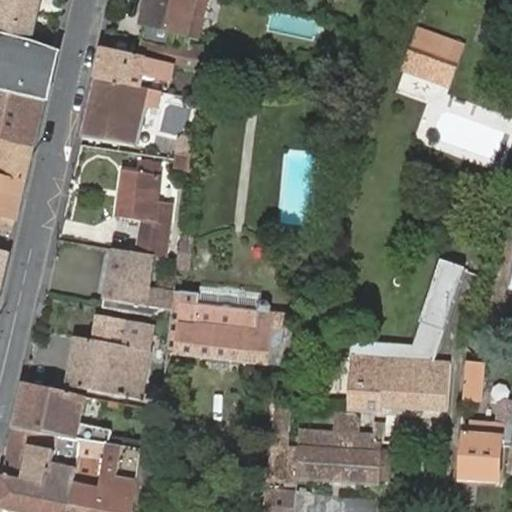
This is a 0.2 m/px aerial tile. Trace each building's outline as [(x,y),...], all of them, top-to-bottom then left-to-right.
[(0,0),(0,33),(25,41),(34,0),(0,0)] [(143,43),(170,49),(171,43),(173,34),(181,35),(187,37),(199,40),(204,20),(206,11),(208,0),(153,0),(147,27),(143,43)] [(415,30),(404,76),(453,88),(464,41),(415,30)] [(0,91),(18,96),(23,76),(25,67),(31,43),(25,41),(0,33),(0,91)] [(37,69),(50,60),(52,49),(31,43),(25,67),(37,69)] [(164,62),(203,70),(207,50),(208,49),(193,45),(191,54),(174,50),(170,49),(143,43),(140,57),(164,62)] [(163,69),(164,62),(140,57),(104,50),(97,80),(143,90),(145,78),(137,77),(140,65),(148,66),(163,69)] [(303,53),(301,65),(317,68),(320,56),(303,53)] [(320,56),(317,68),(348,74),(351,61),(320,56)] [(145,78),(148,66),(140,65),(137,77),(145,78)] [(18,96),(40,101),(43,90),(34,79),(23,76),(18,96)] [(157,110),(161,93),(143,90),(97,80),(90,108),(83,139),(136,147),(145,107),(157,110)] [(0,139),(30,146),(40,101),(18,96),(0,91),(0,139)] [(0,175),(22,181),(30,146),(0,139),(0,175)] [(189,157),(192,142),(183,140),(181,155),(189,157)] [(177,155),(176,160),(176,169),(187,171),(189,157),(181,155),(177,155)] [(142,173),(124,171),(119,218),(144,221),(140,255),(154,256),(166,258),(167,258),(173,205),(158,203),(163,165),(143,161),(142,173)] [(0,217),(13,220),(22,181),(0,175),(0,217)] [(0,229),(10,232),(13,220),(0,217),(0,229)] [(179,260),(178,268),(179,268),(190,271),(194,240),(183,239),(182,238),(179,260)] [(166,310),(173,312),(175,294),(149,290),(154,256),(140,255),(115,251),(105,300),(103,309),(153,318),(156,318),(166,310)] [(352,357),(350,411),(361,412),(376,412),(382,413),(383,408),(448,412),(452,364),(436,362),(468,270),(443,261),(414,344),(352,341),(351,357),(352,357)] [(200,306),(201,296),(183,294),(176,355),(271,366),(273,349),(277,349),(283,344),(285,332),(289,332),(290,316),(271,314),(272,307),(268,303),(264,303),(260,306),(260,312),(200,306)] [(219,298),(201,296),(200,306),(260,312),(260,306),(264,303),(241,300),(219,298)] [(67,388),(142,402),(145,382),(146,377),(147,370),(149,362),(151,353),(155,330),(132,325),(102,321),(98,343),(77,339),(67,388)] [(484,367),(468,365),(465,400),(481,402),(484,367)] [(82,441),(89,443),(92,427),(80,424),(70,423),(77,396),(25,385),(14,431),(59,438),(76,440),(82,441)] [(80,424),(87,398),(77,396),(70,423),(80,424)] [(504,448),(511,448),(511,397),(509,398),(502,409),(500,428),(469,425),(468,438),(464,481),(501,485),(504,448)] [(277,410),(274,437),(291,438),(292,411),(277,410)] [(334,433),(360,434),(361,412),(350,411),(336,410),(334,433)] [(56,453),(59,438),(14,431),(3,476),(0,490),(0,509),(13,511),(72,511),(77,484),(78,469),(73,468),(74,461),(56,458),(56,453)] [(383,451),(383,443),(375,442),(375,436),(354,435),(334,434),(315,432),(314,449),(300,448),(297,480),(325,482),(350,484),(381,486),(381,482),(391,482),(393,451),(383,451)] [(274,437),(273,437),(268,491),(297,493),(297,480),(300,448),(290,448),(291,438),(274,437)] [(81,453),(81,448),(75,447),(76,440),(59,438),(56,453),(56,458),(74,461),(76,452),(81,453)] [(148,468),(156,469),(158,447),(149,445),(113,438),(111,446),(123,448),(144,451),(143,456),(149,457),(148,468)] [(89,443),(82,441),(81,448),(81,453),(80,457),(107,461),(109,446),(89,443)] [(99,511),(136,511),(140,483),(119,480),(123,448),(111,446),(109,446),(107,461),(105,472),(103,490),(99,511)] [(151,511),(156,469),(148,468),(149,457),(143,456),(140,483),(136,511),(151,511)] [(99,511),(103,490),(77,484),(72,511),(99,511)] [(297,493),(268,491),(265,511),(295,511),(298,494),(297,493)]
